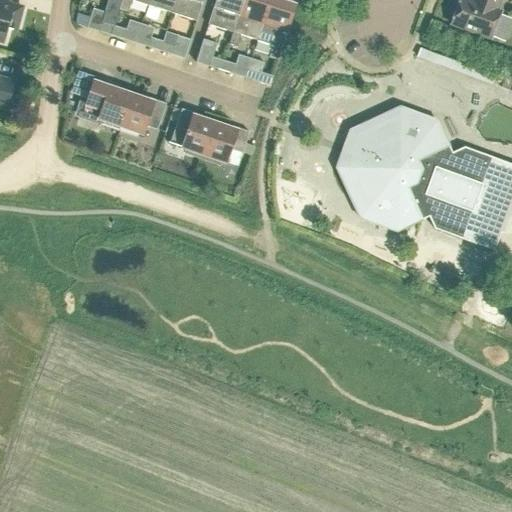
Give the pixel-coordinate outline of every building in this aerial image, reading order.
[(108,0),(104,13),(101,23),(103,24),(114,27),(119,11),(122,0),(108,0)] [(131,2),(147,7),(149,0),(122,0),(119,11),(127,13),(131,2)] [(149,0),(147,7),(171,14),(175,0),(149,0)] [(175,0),(171,14),(196,22),(202,0),(175,0)] [(232,34),(242,0),(215,0),(207,26),(232,34)] [(242,0),(232,34),(228,45),(236,48),(240,36),(256,41),(269,0),(242,0)] [(269,0),(256,41),(272,47),(268,59),(277,61),(294,8),(293,7),(293,5),(281,1),(281,3),(269,0)] [(495,12),(499,0),(472,0),(471,3),(462,0),(459,0),(450,25),(490,40),(500,14),(495,12)] [(18,24),(22,9),(0,2),(0,43),(2,44),(8,22),(18,24)] [(103,24),(99,33),(111,37),(114,27),(103,24)] [(114,27),(111,37),(122,41),(126,31),(114,27)] [(150,39),(147,48),(159,52),(162,42),(150,39)] [(162,42),(159,52),(170,56),(173,46),(162,42)] [(212,58),(209,68),(220,72),(223,62),(212,58)] [(223,62),(220,72),(232,75),(235,66),(223,62)] [(59,64),(59,91),(88,91),(88,64),(59,64)] [(257,83),(265,86),(269,87),(272,77),(260,74),(257,83)] [(501,88),(509,91),(511,83),(511,78),(505,76),(501,88)] [(0,109),(5,111),(13,82),(0,79),(0,109)] [(101,126),(118,132),(130,97),(108,90),(110,86),(94,80),(83,113),(80,112),(80,113),(103,121),(101,126)] [(130,97),(118,132),(136,138),(137,133),(145,135),(143,134),(145,127),(156,131),(166,105),(164,105),(163,108),(130,97)] [(169,122),(176,124),(180,111),(174,109),(169,122)] [(433,230),(461,240),(494,252),(500,234),(503,235),(511,216),(511,166),(463,148),(451,154),(436,122),(399,109),(349,132),(335,169),(359,219),(396,233),(428,218),(433,230)] [(184,154),(202,160),(213,126),(192,118),(193,114),(181,110),(180,111),(176,124),(170,143),(167,142),(167,143),(186,150),(184,154)] [(123,145),(74,123),(76,119),(59,112),(52,128),(117,158),(123,145)] [(78,118),(76,126),(98,132),(100,123),(78,118)] [(213,126),(202,160),(219,166),(221,161),(228,164),(228,163),(226,162),(228,156),(240,160),(249,133),(248,133),(246,137),(213,126)]
